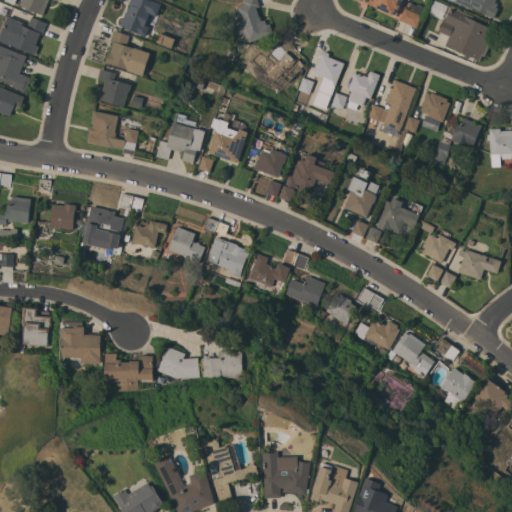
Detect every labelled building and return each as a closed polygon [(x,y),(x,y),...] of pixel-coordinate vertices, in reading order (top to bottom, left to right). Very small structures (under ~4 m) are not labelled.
[(19,5),(21,0),(56,0),(56,1),(53,0),(48,0),(42,15),(19,5)] [(129,0),(146,0),(149,1),(150,0),(161,4),(156,16),(149,13),(144,25),(148,27),(144,36),(137,33),(119,26),(124,12),(127,13),(130,5),(127,4),(129,0)] [(269,24),(273,34),(248,42),(247,38),(237,41),(234,32),(244,28),(243,25),(240,26),(236,14),(239,13),(236,6),(244,4),(242,0),(257,0),(259,6),(256,7),(259,17),(260,16),(261,21),(264,20),(266,25),(269,24)] [(401,0),(395,15),(373,6),(374,6),(368,3),(369,2),(364,0),(401,0)] [(433,0),(446,5),(441,19),(428,13),(433,0)] [(474,0),(495,0),(494,2),(497,3),(495,7),(498,8),(493,18),(486,15),(486,14),(471,7),(474,0)] [(472,16),(471,19),(493,29),(490,35),(492,36),(491,40),(492,41),(490,45),(488,44),(484,55),(482,54),(479,60),(469,55),(468,58),(464,56),(465,53),(445,44),(448,36),(438,32),(443,22),(442,21),(444,16),(446,17),(451,6),(472,16)] [(422,16),(416,28),(399,20),(404,8),(422,16)] [(34,55),(0,40),(0,34),(7,16),(22,22),(21,25),(26,28),(31,17),(46,23),(41,34),(39,33),(35,45),(38,46),(34,55)] [(142,76),(126,70),(109,64),(104,62),(108,52),(109,52),(113,42),(110,41),(113,30),(129,35),(126,45),(134,48),(134,47),(150,53),(142,76)] [(174,39),(170,48),(155,42),(158,33),(174,39)] [(279,41),(288,50),(286,51),(295,60),(297,57),(305,64),(301,68),(302,69),(300,75),(297,72),(287,83),(288,83),(281,90),(272,82),(273,81),(265,73),(267,70),(259,63),(279,41)] [(0,45),(20,54),(21,53),(26,56),(19,73),(30,77),(24,92),(11,87),(12,85),(0,79),(0,45)] [(331,95),(330,95),(325,109),(312,104),(322,79),(313,75),(321,54),(344,63),(331,95)] [(104,82),(97,80),(100,68),(115,73),(113,79),(130,84),(128,92),(127,91),(123,106),(99,99),(104,82)] [(370,98),(366,97),(362,106),(356,103),(354,107),(346,104),(348,100),(347,100),(351,91),(347,89),(354,73),(358,74),(358,73),(367,77),(370,70),(379,74),(370,98)] [(190,86),(194,76),(204,80),(201,90),(190,86)] [(313,81),(309,94),(299,90),(303,77),(313,81)] [(398,131),(396,136),(380,130),(382,124),(383,122),(378,120),(378,121),(368,117),(373,104),(382,108),(382,109),(387,111),(390,104),(386,102),(386,101),(385,100),(393,79),(415,88),(398,131)] [(0,86),(24,96),(17,111),(12,109),(9,116),(0,111),(0,86)] [(343,109),(332,105),(336,92),(347,96),(343,109)] [(447,98),(446,101),(449,102),(442,122),(426,115),(427,113),(425,112),(425,113),(421,112),(421,111),(419,110),(426,93),(430,94),(431,92),(447,98)] [(143,98),(140,106),(131,104),(133,95),(143,98)] [(118,115),(114,132),(116,132),(115,138),(124,140),(127,128),(138,130),(136,143),(135,143),(133,154),(123,152),(123,149),(112,146),(112,147),(96,144),(86,142),(88,131),(89,131),(90,126),(92,126),(93,122),(90,122),(93,110),(118,115)] [(205,131),(200,150),(196,149),(192,163),(181,160),(183,152),(171,148),(168,159),(156,156),(160,140),(167,142),(172,122),(173,122),(176,112),(186,115),(185,119),(196,122),(195,126),(196,126),(196,128),(205,131)] [(415,132),(404,128),(409,116),(419,119),(415,132)] [(219,119),(220,118),(229,122),(227,127),(238,131),(239,128),(248,131),(236,162),(207,152),(213,136),(212,136),(214,131),(215,131),(216,128),(210,126),(214,117),(219,119)] [(481,125),(471,148),(452,141),(453,143),(452,146),(450,147),(449,147),(443,164),(433,160),(444,131),(453,134),(456,124),(460,125),(463,117),(481,125)] [(490,154),(489,140),(486,140),(486,134),(488,134),(488,129),(500,128),(500,131),(511,130),(511,134),(511,154),(511,158),(501,159),(500,156),(499,156),(500,166),(491,166),(490,154)] [(152,151),(146,150),(149,141),(155,143),(152,151)] [(287,155),(284,162),(283,162),(278,177),(253,168),(257,158),(258,158),(263,144),(272,147),(271,148),(286,154),(286,155),(287,155)] [(316,178),(313,186),(310,185),(308,192),(296,188),(296,187),(295,187),(290,201),(279,197),(283,185),(284,185),(288,174),(292,175),(297,160),(300,161),(300,159),(304,160),(306,153),(317,157),(316,159),(325,163),(323,167),(335,171),(330,183),(328,183),(316,178)] [(213,159),(209,172),(198,168),(202,155),(213,159)] [(346,208),(346,207),(344,206),(351,190),(348,188),(353,176),(356,177),(360,167),(370,172),(365,181),(367,182),(364,189),(366,190),(370,181),(379,185),(375,194),(376,195),(375,196),(376,197),(373,203),(372,202),(366,217),(346,208)] [(0,173),(11,174),(9,187),(0,186),(0,173)] [(50,180),(49,193),(38,192),(40,179),(50,180)] [(281,183),(276,196),(265,192),(269,179),(281,183)] [(130,208),(118,205),(121,193),(133,196),(130,208)] [(27,223),(12,221),(11,222),(6,221),(5,225),(0,224),(0,213),(5,214),(6,204),(10,204),(11,196),(30,198),(27,223)] [(143,198),(140,211),(130,208),(133,196),(143,198)] [(384,207),(383,206),(386,200),(391,202),(393,197),(402,202),(400,206),(419,214),(414,226),(413,226),(409,236),(401,233),(400,234),(392,231),(393,229),(391,228),(390,230),(385,228),(384,230),(376,226),(384,207)] [(64,203),(75,205),(72,229),(55,227),(55,228),(49,227),(52,204),(64,205),(64,203)] [(91,206),(114,212),(113,216),(122,218),(118,236),(96,230),(94,237),(96,238),(95,242),(93,241),(93,242),(83,240),(91,206)] [(214,233),(202,228),(207,217),(218,221),(214,233)] [(368,224),(362,236),(352,232),(357,219),(368,224)] [(167,224),(165,233),(158,231),(154,247),(137,243),(137,244),(131,242),(135,224),(138,225),(139,224),(142,225),(143,222),(149,223),(150,220),(167,224)] [(419,226),(422,220),(434,227),(431,233),(419,226)] [(228,225),(223,237),(214,233),(218,221),(228,225)] [(381,230),(376,243),(365,238),(371,225),(381,230)] [(177,226),(194,233),(191,241),(195,243),(195,241),(199,243),(198,244),(204,246),(198,263),(192,260),(182,256),(183,255),(168,249),(177,226)] [(0,237),(0,229),(10,230),(10,228),(16,228),(16,238),(0,237)] [(123,240),(121,240),(123,233),(124,233),(129,234),(127,241),(123,240)] [(456,242),(452,249),(449,248),(441,263),(419,250),(428,233),(430,234),(431,233),(436,236),(438,233),(456,242)] [(215,238),(216,236),(227,241),(228,240),(237,244),(237,245),(246,249),(245,251),(248,253),(246,258),(245,258),(240,273),(238,277),(227,273),(228,269),(214,264),(211,263),(211,262),(206,260),(215,238)] [(282,261),(286,248),(298,253),(294,265),(282,261)] [(487,256),(485,260),(488,261),(489,257),(501,261),(497,273),(484,268),(480,279),(457,272),(463,256),(458,254),(460,249),(464,251),(465,249),(487,256)] [(0,253),(13,254),(12,266),(0,266),(0,253)] [(258,253),(267,257),(265,263),(274,267),(274,268),(275,269),(277,263),(289,268),(283,282),(274,278),(271,286),(269,286),(269,287),(263,284),(263,283),(248,277),(258,253)] [(298,253),(308,257),(303,269),(294,265),(298,253)] [(443,269),(437,281),(426,275),(432,263),(443,269)] [(456,276),(450,288),(439,282),(445,271),(456,276)] [(200,286),(195,284),(198,275),(203,276),(200,286)] [(325,282),(316,306),(301,300),(300,301),(294,298),(294,297),(285,293),(291,278),(304,283),(307,275),(325,282)] [(238,282),(237,286),(223,281),(225,277),(238,282)] [(374,293),(383,299),(376,309),(368,304),(357,298),(363,287),(374,293)] [(348,319),(349,320),(347,324),(332,315),(333,313),(331,313),(330,314),(326,311),(327,308),(323,306),(328,297),(332,300),(336,294),(339,296),(340,293),(351,300),(350,302),(356,306),(348,319)] [(0,305),(11,307),(11,311),(12,311),(9,326),(8,326),(7,335),(0,333),(0,305)] [(23,344),(24,325),(23,325),(23,323),(22,323),(23,307),(37,308),(37,311),(49,311),(48,316),(51,316),(50,330),(49,330),(49,332),(47,332),(46,345),(23,344)] [(369,338),(368,339),(364,337),(364,336),(364,335),(362,339),(352,333),(359,321),(368,327),(372,319),(373,320),(374,319),(385,325),(388,319),(397,325),(396,327),(399,329),(387,349),(369,338)] [(100,335),(99,363),(80,363),(80,357),(60,357),(61,327),(73,327),(73,326),(84,326),(83,334),(100,335)] [(409,333),(425,344),(420,351),(434,361),(422,377),(411,369),(412,368),(407,364),(408,362),(395,353),(409,333)] [(443,355),(433,347),(440,337),(451,345),(458,350),(451,360),(443,355)] [(184,353),(182,358),(197,357),(199,377),(175,378),(156,370),(166,346),(184,353)] [(387,352),(385,356),(378,352),(379,351),(378,350),(380,348),(381,348),(387,352)] [(241,351),(241,375),(237,375),(237,377),(202,377),(201,357),(217,357),(217,351),(241,351)] [(115,382),(103,383),(103,376),(104,376),(104,353),(116,353),(116,360),(120,360),(120,362),(129,362),(129,360),(137,360),(137,355),(152,355),(152,379),(151,379),(151,382),(138,382),(138,379),(136,379),(136,390),(115,391),(115,382)] [(447,394),(448,392),(445,389),(444,390),(439,387),(454,368),(463,374),(464,373),(472,379),(476,383),(473,387),(472,387),(461,401),(458,399),(452,408),(441,400),(444,395),(447,394)] [(505,391),(504,392),(507,394),(506,395),(507,395),(506,397),(511,400),(511,402),(507,410),(502,406),(494,416),(489,412),(490,411),(480,403),(477,407),(468,401),(485,377),(505,391)] [(218,439),(220,447),(228,444),(228,445),(234,443),(241,469),(248,467),(247,463),(254,461),(255,465),(256,464),(258,474),(227,482),(232,500),(219,504),(202,443),(218,439)] [(262,453),(274,452),(274,451),(278,451),(279,464),(296,463),(297,459),(301,460),(300,461),(310,462),(305,494),(284,491),(284,487),(280,488),(280,497),(264,498),(262,453)] [(213,503),(189,511),(177,511),(153,461),(168,453),(184,485),(190,483),(188,475),(205,471),(213,503)] [(347,511),(340,511),(333,510),(335,503),(321,498),(320,501),(310,498),(322,462),(332,466),(333,465),(348,470),(345,477),(358,482),(347,511)] [(147,482),(150,486),(152,485),(161,500),(163,503),(162,504),(162,505),(150,511),(122,511),(120,507),(119,507),(112,496),(124,488),(127,494),(147,482)] [(352,511),(361,490),(369,494),(372,488),(387,494),(385,501),(386,500),(389,502),(390,504),(391,504),(389,510),(395,511),(352,511)]
